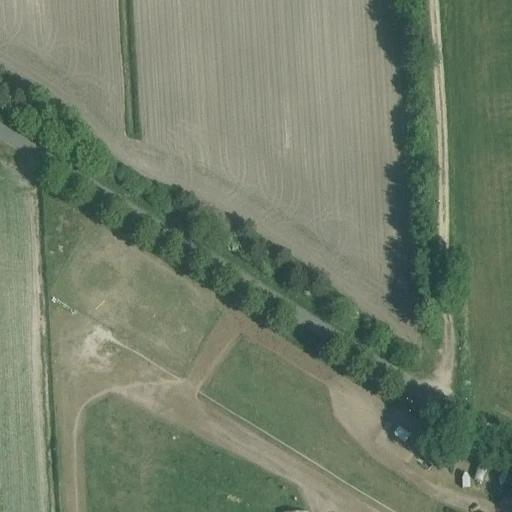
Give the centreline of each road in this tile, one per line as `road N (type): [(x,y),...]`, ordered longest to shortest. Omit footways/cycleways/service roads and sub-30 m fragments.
road 1 (unclassified): [(511,443),(0,129)]
road 2 (track): [(433,398),(448,366),(426,0)]
